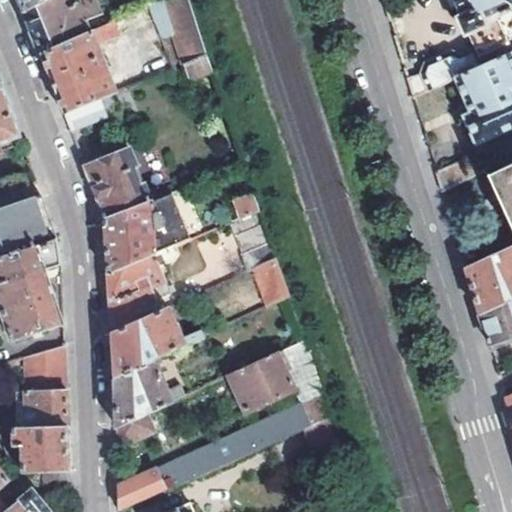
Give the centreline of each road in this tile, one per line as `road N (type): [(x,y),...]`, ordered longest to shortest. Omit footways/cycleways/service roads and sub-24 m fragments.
road 1 (residential): [(354,0),(507,511)]
road 2 (residential): [(91,511),(80,244),(0,25)]
